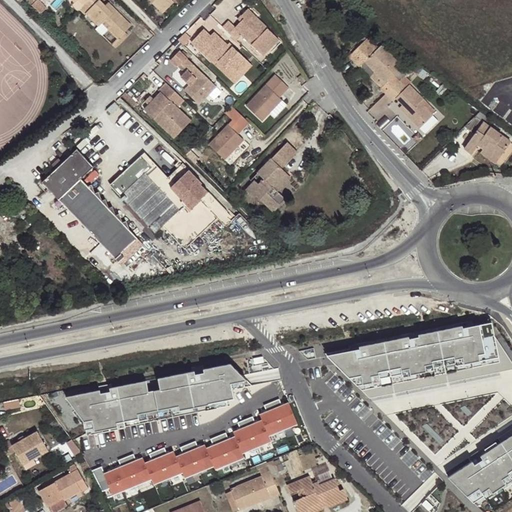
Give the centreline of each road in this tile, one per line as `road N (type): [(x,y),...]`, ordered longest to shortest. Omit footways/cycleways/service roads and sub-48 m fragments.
road 1 (secondary): [(426,233),(376,263),(0,342)]
road 2 (unclassified): [(0,170),(101,99),(203,0)]
road 3 (residential): [(230,316),(284,362),(320,436),(397,511)]
road 4 (secondary): [(0,361),(230,316)]
road 5 (secondary): [(230,316),(391,285),(448,286)]
road 6 (tertiary): [(288,0),(407,181)]
